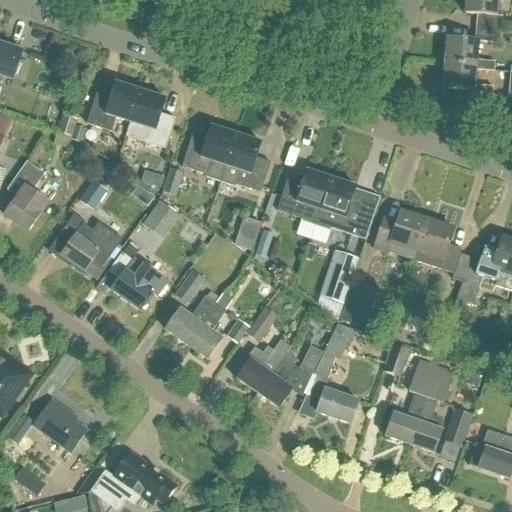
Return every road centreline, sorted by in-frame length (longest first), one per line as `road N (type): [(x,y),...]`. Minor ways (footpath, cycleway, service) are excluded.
road 1 (residential): [(337,511),(0,279)]
road 2 (unclassified): [(44,14),(373,128)]
road 3 (unclassified): [(373,128),(511,172)]
road 4 (residential): [(373,128),(411,0)]
